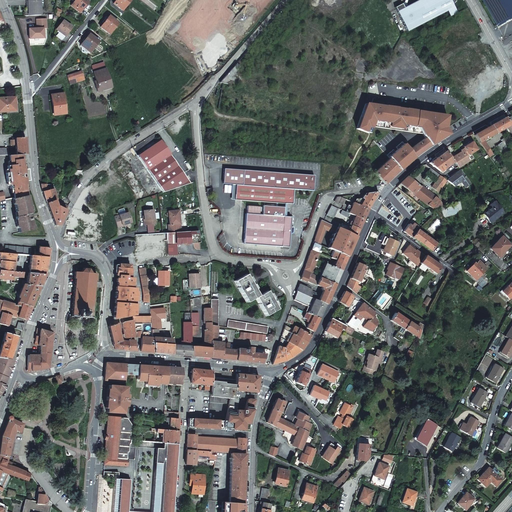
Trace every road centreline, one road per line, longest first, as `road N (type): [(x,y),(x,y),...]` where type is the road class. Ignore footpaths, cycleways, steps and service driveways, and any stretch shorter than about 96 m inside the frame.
road 1 (residential): [(200,96),(101,165),(79,188),(55,239)]
road 2 (residential): [(200,96),(202,184),(217,255)]
road 3 (residential): [(440,511),(479,461),(511,374)]
road 4 (tertiary): [(384,191),(433,149),(511,104)]
road 5 (tertiary): [(26,90),(35,186),(55,239)]
road 6 (tertiary): [(251,511),(255,416),(273,371)]
road 7 (residential): [(292,272),(324,201),(343,190),(384,191)]
road 8 (tertiary): [(97,373),(89,511)]
road 9 (residential): [(217,255),(134,267),(124,251),(99,261)]
road 10 (residential): [(285,0),(200,96)]
road 11 (residential): [(103,0),(26,90)]
